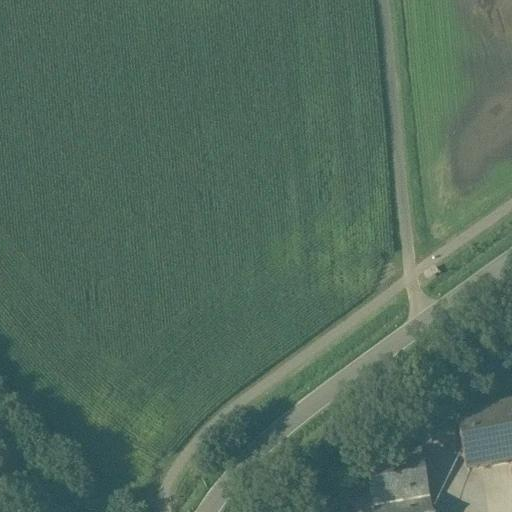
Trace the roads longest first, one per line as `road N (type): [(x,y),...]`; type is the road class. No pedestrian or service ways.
road 1 (secondary): [(209,511),(280,433),(511,259)]
road 2 (unknown): [(511,474),(478,479),(449,468),(366,366)]
